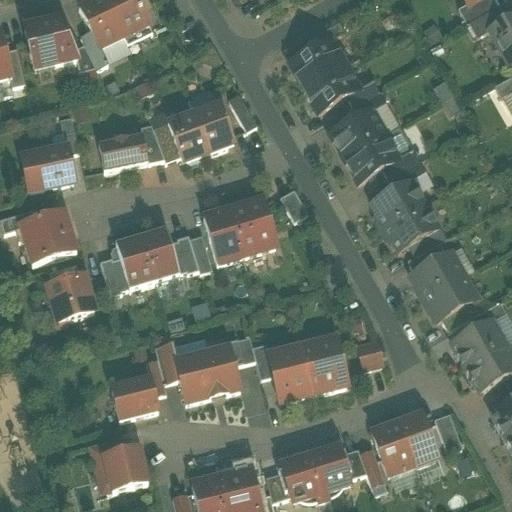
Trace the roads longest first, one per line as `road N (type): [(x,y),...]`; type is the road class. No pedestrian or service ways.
road 1 (residential): [(196,469),(362,420),(431,378)]
road 2 (residential): [(431,378),(303,163)]
road 3 (residential): [(303,163),(100,225)]
road 4 (residential): [(348,0),(243,62)]
